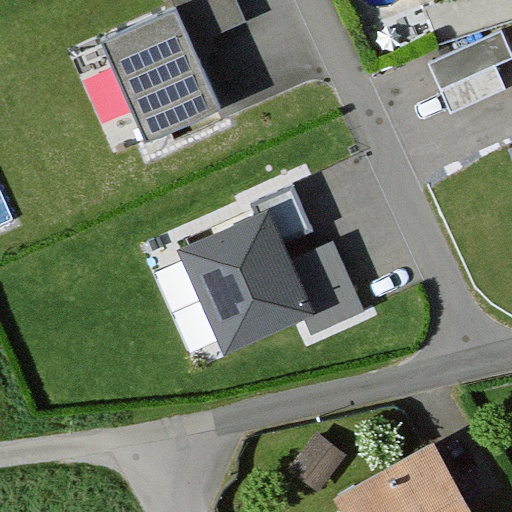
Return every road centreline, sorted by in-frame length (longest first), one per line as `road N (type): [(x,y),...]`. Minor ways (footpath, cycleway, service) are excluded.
road 1 (residential): [(182,511),(143,440),(511,355)]
road 2 (track): [(0,458),(143,440)]
